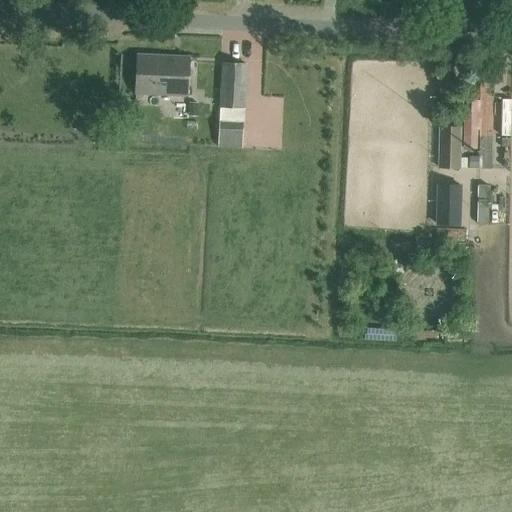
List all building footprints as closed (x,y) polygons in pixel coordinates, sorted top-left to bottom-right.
[(157,56),(138,55),(136,92),(187,94),(189,60),(157,59),(157,56)] [(219,107),(220,107),(217,146),(242,148),(245,108),(247,63),(221,62),(219,107)] [(476,131),(497,130),(494,78),(473,79),(476,131)] [(500,94),(502,132),(510,132),(508,94),(500,94)] [(438,167),(460,168),(461,126),(439,126),(438,167)] [(459,224),(460,186),(438,186),(437,223),(459,224)] [(433,240),(418,239),(417,252),(432,252),(433,240)]
